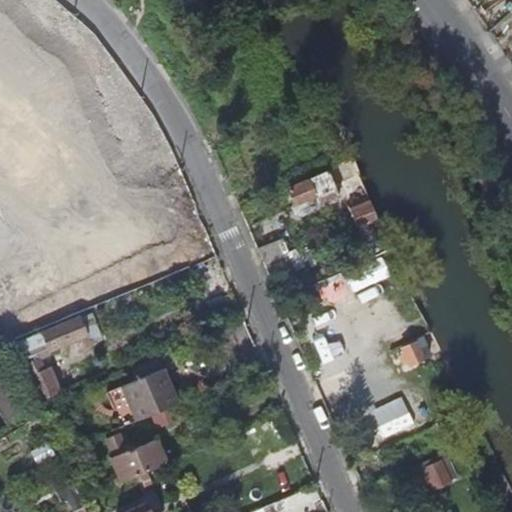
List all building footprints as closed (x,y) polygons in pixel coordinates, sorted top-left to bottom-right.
[(464,0),(474,14),(493,0),(464,0)] [(487,33),(508,61),(511,57),(511,12),(511,11),(487,33)] [(0,225),(11,225),(11,156),(38,161),(85,258),(176,224),(84,48),(0,45),(0,225)] [(330,169),(305,179),(306,182),(288,189),(298,216),(320,207),(315,196),(337,186),(330,169)] [(85,335),(78,318),(42,334),(48,351),(85,335)] [(423,361),(416,343),(402,349),(409,367),(423,361)] [(0,357),(0,418),(5,428),(34,412),(2,357),(0,357)] [(40,357),(26,364),(38,389),(52,382),(40,357)] [(83,402),(55,415),(69,445),(96,431),(83,402)] [(133,471),(125,451),(110,458),(119,478),(133,471)] [(425,470),(433,488),(448,482),(440,463),(425,470)] [(76,493),(67,475),(56,481),(64,498),(76,493)] [(293,511),(302,508),(296,493),(266,506),(268,511),(293,511)]
